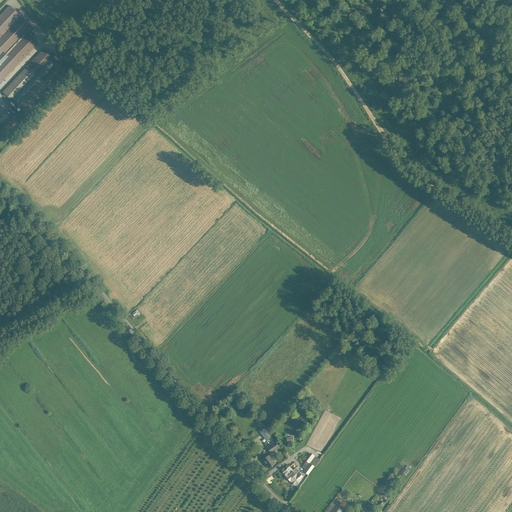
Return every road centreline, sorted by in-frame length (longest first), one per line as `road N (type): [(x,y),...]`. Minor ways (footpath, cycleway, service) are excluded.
road 1 (tertiary): [(292,511),(0,184)]
road 2 (track): [(511,234),(406,164),(341,66),(277,0)]
